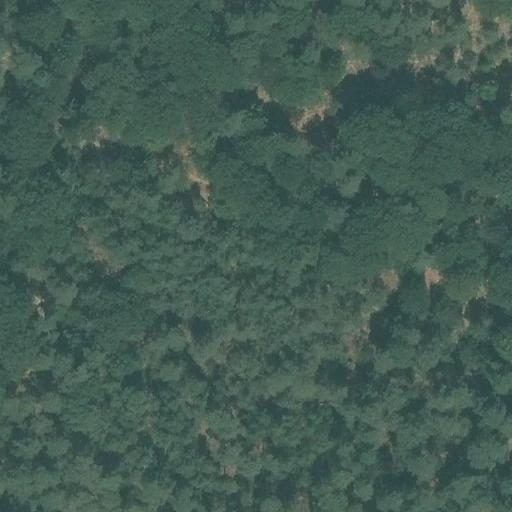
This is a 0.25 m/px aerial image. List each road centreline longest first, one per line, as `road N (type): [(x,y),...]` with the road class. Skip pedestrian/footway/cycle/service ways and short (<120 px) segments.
road 1 (track): [(65,0),(0,160)]
road 2 (track): [(511,347),(459,511)]
